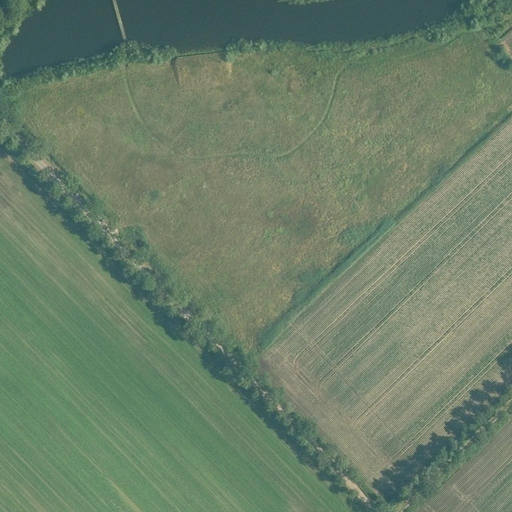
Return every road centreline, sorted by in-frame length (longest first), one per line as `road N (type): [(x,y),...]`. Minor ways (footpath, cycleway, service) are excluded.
road 1 (track): [(376,511),(186,316)]
road 2 (unclassified): [(186,316),(0,121)]
road 3 (track): [(511,401),(399,511)]
